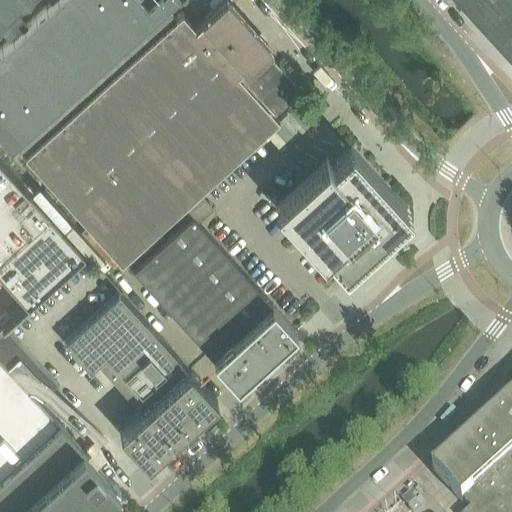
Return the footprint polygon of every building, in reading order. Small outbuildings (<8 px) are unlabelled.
[(50,0),(0,46),(0,133),(10,145),(169,0),(50,0)] [(0,0),(0,23),(25,0),(0,0)] [(24,154),(121,260),(257,137),(279,117),(273,112),(274,111),(259,94),(285,70),(265,47),(268,45),(247,22),(247,21),(227,0),(223,0),(204,17),(205,18),(196,26),(182,11),(24,154)] [(511,0),(464,0),(511,52),(511,0)] [(300,87),(285,70),(259,94),(274,111),(300,87)] [(276,205),(306,239),(322,256),(321,257),(322,258),(327,253),(345,272),(411,212),(351,146),(332,163),(327,158),(326,159),(327,159),(276,205)] [(0,272),(27,302),(28,303),(84,251),(0,158),(0,272)] [(180,226),(193,215),(185,206),(172,218),(180,226)] [(296,330),(287,320),(193,215),(180,226),(133,269),(237,383),(296,330)] [(156,400),(142,412),(120,432),(147,463),(217,399),(189,369),(188,370),(178,360),(180,358),(119,292),(64,342),(90,370),(104,357),(139,395),(146,389),(156,400)] [(30,390),(40,380),(41,379),(53,390),(58,385),(3,325),(0,328),(0,511),(94,511),(120,489),(60,423),(30,390)] [(511,511),(511,400),(433,472),(463,505),(463,504),(470,511),(511,511)] [(417,501),(410,494),(402,501),(409,508),(417,501)]
